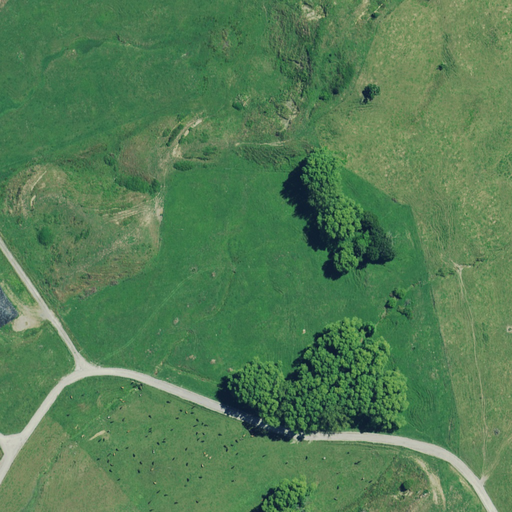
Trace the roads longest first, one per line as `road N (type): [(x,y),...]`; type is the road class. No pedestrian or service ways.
road 1 (track): [(492,511),(450,456),(404,440),(309,435),(100,371),(71,377),(55,391),(0,474)]
road 2 (track): [(0,241),(86,372)]
